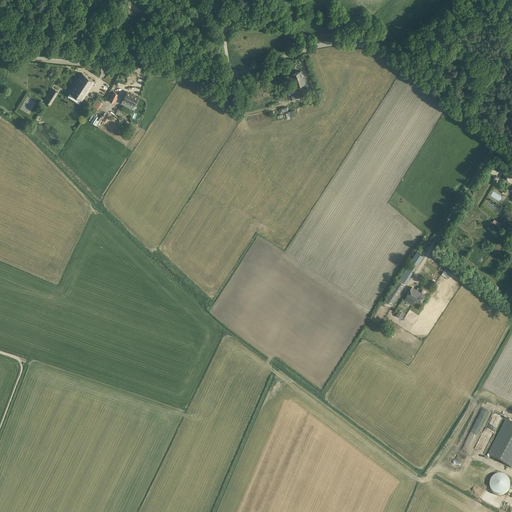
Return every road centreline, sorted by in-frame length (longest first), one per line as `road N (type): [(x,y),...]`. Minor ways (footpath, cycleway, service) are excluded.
road 1 (unclassified): [(511,158),(392,56),(357,43),(305,49),(218,77),(0,53)]
road 2 (unknown): [(172,0),(195,24),(370,46)]
